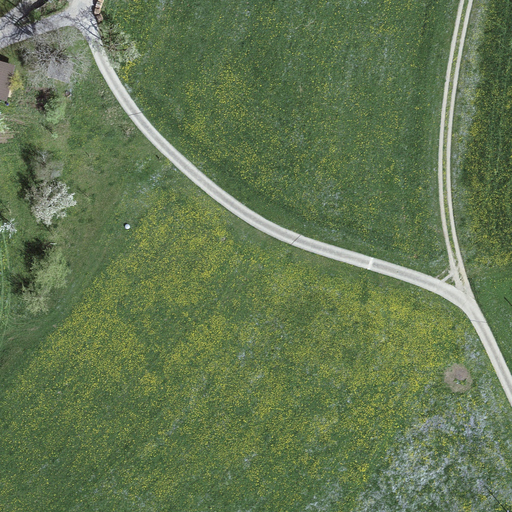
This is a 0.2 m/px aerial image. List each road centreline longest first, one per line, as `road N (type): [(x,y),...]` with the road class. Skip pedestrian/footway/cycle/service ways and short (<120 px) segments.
road 1 (track): [(0,32),(72,6),(139,118),(199,178),(263,225),(420,282),(470,311)]
road 2 (track): [(511,392),(470,311),(452,250),(446,121),(469,0)]
